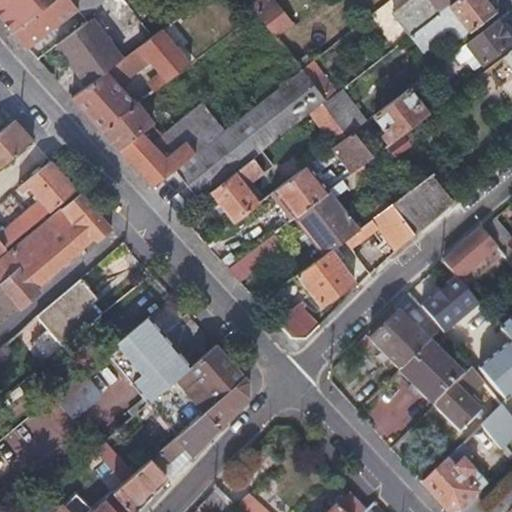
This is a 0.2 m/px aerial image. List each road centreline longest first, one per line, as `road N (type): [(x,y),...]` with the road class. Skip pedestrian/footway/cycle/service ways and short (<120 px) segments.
road 1 (residential): [(291,379),(0,52)]
road 2 (residential): [(511,181),(440,236),(291,379)]
road 3 (residential): [(166,511),(291,379)]
road 4 (residential): [(414,511),(291,379)]
